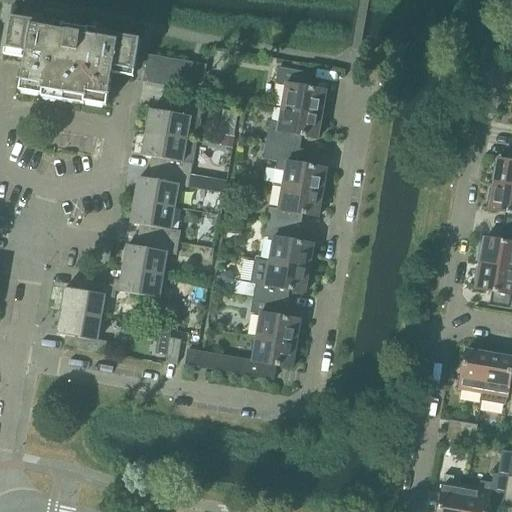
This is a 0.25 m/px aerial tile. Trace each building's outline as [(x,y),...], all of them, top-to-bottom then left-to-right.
[(54,100),(56,100),(73,103),(73,101),(108,106),(114,68),(135,71),(141,39),(11,17),(6,49),(27,53),(20,91),(55,97),(54,100)] [(149,55),(144,82),(203,93),(208,65),(149,55)] [(286,85),(282,108),(323,115),(327,91),(307,87),(309,74),(313,75),(313,74),(280,68),(277,83),(286,85)] [(151,110),(147,133),(197,142),(201,120),(203,107),(162,100),(160,111),(151,110)] [(271,120),(266,144),(296,149),(299,136),(319,139),(323,115),(282,108),(280,121),(271,120)] [(147,133),(143,156),(152,158),(150,168),(192,175),(193,164),(197,142),(147,133)] [(223,135),(221,146),(233,148),(235,137),(223,135)] [(314,153),(314,152),(300,149),(296,149),(266,144),(264,159),(277,161),(273,185),(283,186),(323,193),(328,169),(312,166),(308,165),(310,152),(314,153)] [(495,181),(494,185),(511,187),(511,161),(499,159),(497,167),(494,167),(492,180),(495,181)] [(139,178),(135,201),(176,208),(180,186),(189,187),(192,175),(150,168),(148,179),(139,178)] [(491,188),(488,202),(491,202),(490,210),(506,213),(511,214),(511,216),(510,228),(511,227),(511,187),(494,185),(493,189),(491,188)] [(269,208),(267,222),(301,228),(301,227),(297,227),(299,214),(319,217),(323,193),(283,186),(279,209),(269,208)] [(140,225),(139,236),(180,243),(182,232),(172,230),(176,208),(135,201),(131,224),(140,225)] [(274,239),(270,262),(310,269),(315,245),(294,241),(297,228),(301,229),(301,228),(267,222),(264,237),(274,239)] [(481,260),(481,264),(511,269),(511,227),(510,228),(508,242),(485,238),(484,246),(481,246),(478,259),(481,260)] [(128,245),(124,268),(164,275),(168,253),(178,255),(180,243),(139,236),(137,247),(128,245)] [(257,260),(252,285),(256,285),(254,298),(288,304),(288,303),(284,302),(286,290),(290,290),(306,293),(310,269),(270,262),(257,260)] [(511,269),(481,264),(480,267),(477,267),(475,281),(477,281),(476,289),(499,293),(496,307),(511,309),(511,269)] [(124,268),(122,281),(120,292),(160,299),(164,275),(124,268)] [(66,288),(62,311),(102,318),(106,296),(115,298),(117,291),(120,292),(122,281),(116,280),(115,285),(77,278),(75,290),(66,288)] [(261,314),(257,337),(297,344),(301,320),(281,317),(284,304),(288,305),(288,304),(254,298),(251,313),(261,314)] [(102,318),(62,311),(58,334),(67,336),(65,347),(106,355),(108,342),(98,340),(102,318)] [(243,359),(241,374),(275,380),(275,379),(271,378),(273,365),(293,369),(297,344),(257,337),(253,361),(243,359)] [(168,355),(166,363),(178,365),(182,340),(171,338),(169,346),(168,355)] [(158,344),(156,354),(168,355),(169,346),(158,344)] [(186,365),(241,374),(243,359),(189,349),(186,365)] [(460,389),(483,393),(484,393),(491,354),(467,350),(460,389)] [(484,393),(483,393),(482,401),(506,405),(511,373),(511,357),(491,354),(484,393)] [(451,420),(449,432),(476,437),(478,425),(451,420)] [(476,437),(449,432),(447,443),(474,448),(476,437)] [(468,487),(463,511),(488,511),(490,503),(504,506),(509,478),(511,462),(511,454),(502,453),(498,476),(494,476),(492,483),(481,481),(479,489),(468,487)] [(438,511),(463,511),(468,487),(453,485),(455,477),(445,475),(438,511)]
